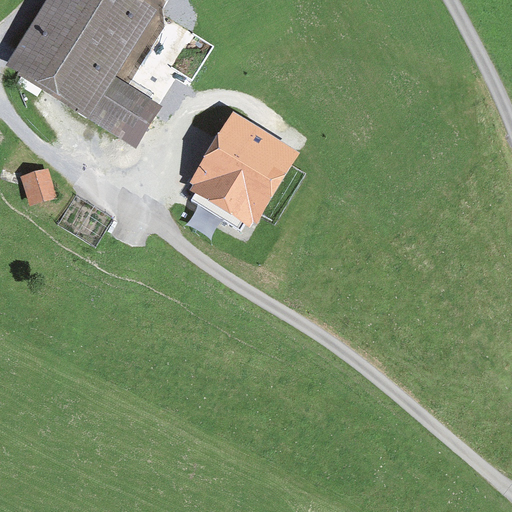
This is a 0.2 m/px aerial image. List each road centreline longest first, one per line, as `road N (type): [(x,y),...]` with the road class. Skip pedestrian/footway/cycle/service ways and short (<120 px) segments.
road 1 (track): [(511,492),(333,344),(44,151),(0,100)]
road 2 (unclassified): [(511,120),(453,0)]
